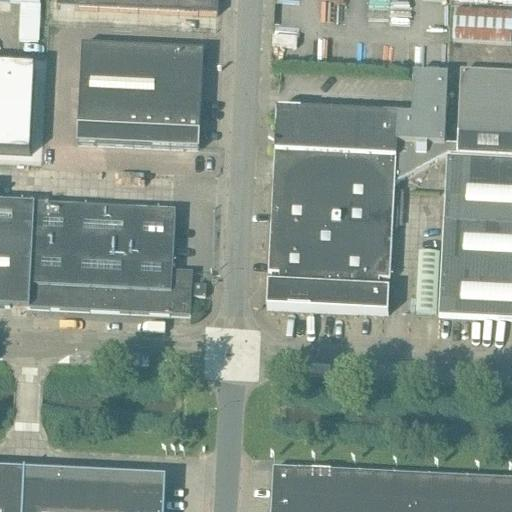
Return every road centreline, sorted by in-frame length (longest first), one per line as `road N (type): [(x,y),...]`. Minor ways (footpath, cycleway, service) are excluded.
road 1 (unclassified): [(232,355),(251,0)]
road 2 (unclassified): [(232,355),(511,371)]
road 3 (unclassified): [(0,343),(232,355)]
road 4 (unclassified): [(224,511),(232,355)]
